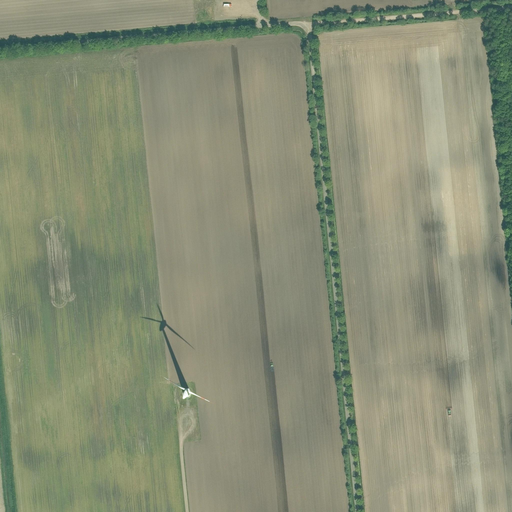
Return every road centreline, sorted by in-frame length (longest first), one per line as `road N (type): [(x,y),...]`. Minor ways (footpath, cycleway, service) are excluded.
road 1 (unclassified): [(357,511),(309,25),(262,25)]
road 2 (unclassified): [(0,48),(262,25)]
road 3 (track): [(309,25),(511,5)]
road 4 (track): [(14,511),(0,360)]
